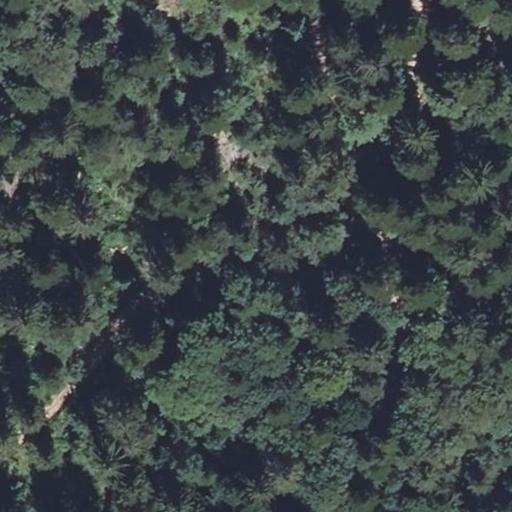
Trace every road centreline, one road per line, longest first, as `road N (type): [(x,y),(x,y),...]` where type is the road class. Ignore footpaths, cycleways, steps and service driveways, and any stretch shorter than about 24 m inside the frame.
road 1 (track): [(367,243),(312,263),(171,284),(0,458)]
road 2 (track): [(511,321),(449,279),(367,243),(351,221),(345,157),(399,78),(411,34),(405,0)]
